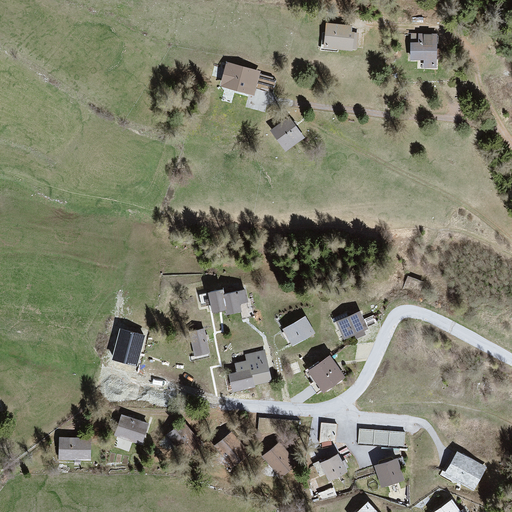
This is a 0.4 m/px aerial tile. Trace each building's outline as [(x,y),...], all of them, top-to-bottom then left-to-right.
[(322,25),(320,47),(348,50),(350,27),(322,25)] [(433,68),(433,35),(409,35),(409,68),(433,68)] [(257,71),(223,62),(216,88),(250,97),(257,71)] [(275,88),(276,75),(261,74),(259,87),(275,88)] [(285,118),(266,131),(279,151),(299,138),(285,118)] [(234,290),(217,294),(216,289),(202,292),(206,312),(219,309),(221,315),(239,310),(234,290)] [(354,310),(330,321),(339,341),(363,329),(354,310)] [(301,315),(279,329),(289,345),(311,332),(301,315)] [(201,333),(187,336),(192,357),(206,353),(201,333)] [(262,351),(242,355),(244,363),(232,365),(233,373),(224,375),(228,392),(249,387),(269,383),(262,351)] [(324,355),(302,369),(316,392),(339,377),(324,355)] [(146,426),(119,417),(113,436),(140,444),(146,426)] [(322,420),(320,442),(336,443),(338,421),(322,420)] [(178,421),(164,436),(183,454),(197,439),(178,421)] [(404,432),(357,430),(357,446),(404,448),(404,432)] [(228,432),(212,447),(232,469),(248,454),(228,432)] [(89,438),(56,439),(56,460),(90,459),(89,438)] [(276,443),(259,457),(279,478),(295,464),(276,443)] [(455,452),(442,474),(471,490),(484,469),(455,452)] [(333,453),(316,463),(326,482),(343,473),(333,453)] [(393,456),(370,465),(379,486),(401,477),(393,456)] [(430,511),(458,511),(448,499),(430,511)] [(372,511),(362,501),(351,511),(372,511)]
